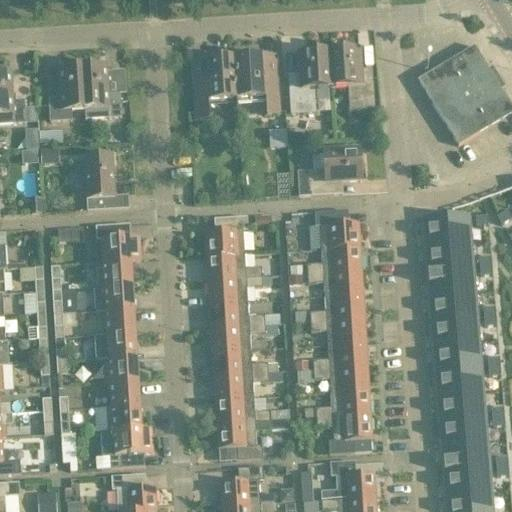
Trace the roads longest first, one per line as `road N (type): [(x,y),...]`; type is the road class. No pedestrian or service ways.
road 1 (residential): [(181,511),(152,32)]
road 2 (residential): [(424,511),(398,190)]
road 3 (residential): [(152,32),(385,17)]
road 4 (residential): [(398,190),(385,17)]
road 5 (residential): [(0,42),(152,32)]
